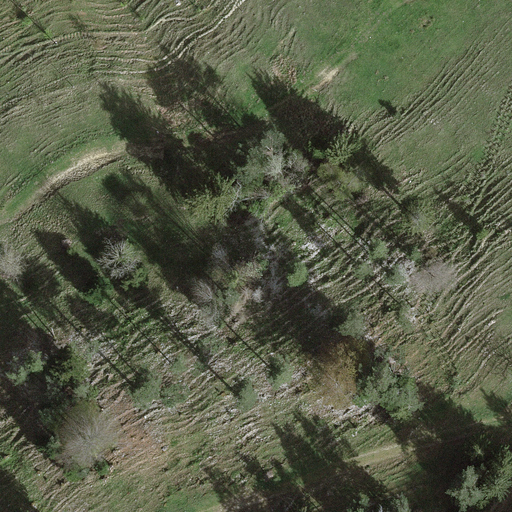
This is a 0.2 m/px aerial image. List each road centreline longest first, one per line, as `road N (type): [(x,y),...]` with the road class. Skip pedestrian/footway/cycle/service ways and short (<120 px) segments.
road 1 (track): [(0,213),(98,143),(170,138),(270,108),(353,41),(385,0)]
road 2 (track): [(511,419),(403,446),(225,511)]
